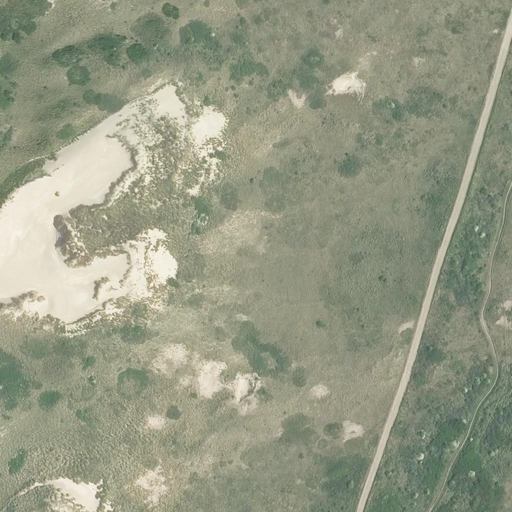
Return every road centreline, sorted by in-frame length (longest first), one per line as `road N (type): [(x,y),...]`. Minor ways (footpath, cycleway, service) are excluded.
road 1 (unclassified): [(361,511),(511,21)]
road 2 (unknown): [(429,511),(495,379),(481,317),(511,178)]
